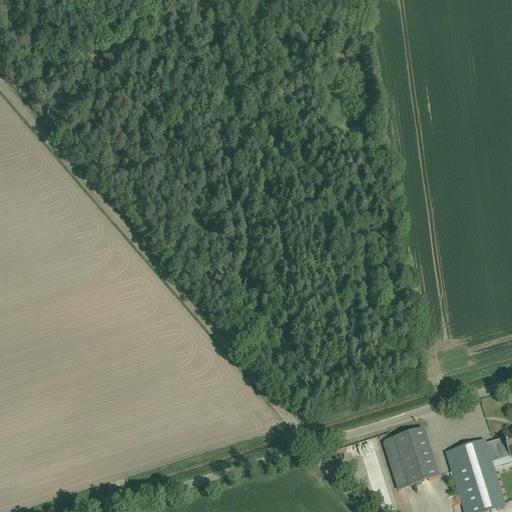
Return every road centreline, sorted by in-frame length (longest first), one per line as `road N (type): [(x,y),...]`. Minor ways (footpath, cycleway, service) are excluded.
road 1 (unclassified): [(0,80),(313,451)]
road 2 (residential): [(113,511),(313,451)]
road 3 (residential): [(313,451),(511,388)]
